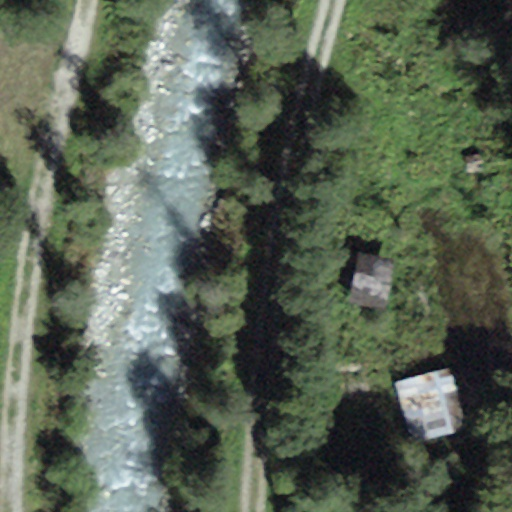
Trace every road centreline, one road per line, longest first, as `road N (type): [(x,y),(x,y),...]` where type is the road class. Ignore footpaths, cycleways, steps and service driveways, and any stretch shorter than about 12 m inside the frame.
road 1 (track): [(334,0),(301,115),(253,511)]
road 2 (track): [(85,0),(21,321),(8,511)]
